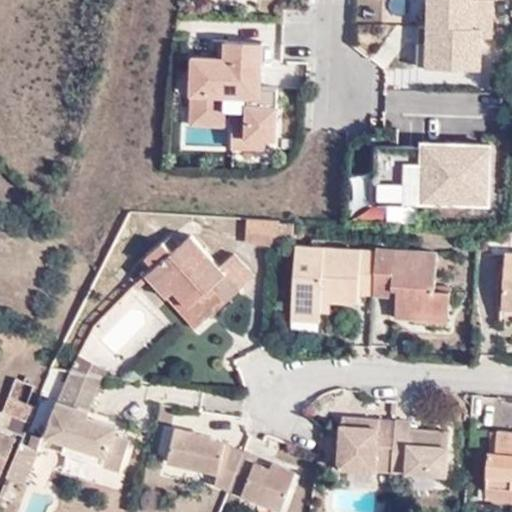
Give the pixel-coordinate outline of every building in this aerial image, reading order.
[(473,0),(429,0),(429,26),(420,26),(419,68),(482,70),(483,29),(493,29),(492,0),(473,0)] [(263,91),(263,45),(221,44),(221,59),(189,59),(189,126),(230,126),(231,152),(278,152),(278,91),(263,91)] [(492,200),(492,131),(418,130),(418,140),(373,140),(372,200),(492,200)] [(274,222),(243,220),(240,248),(273,250),(273,244),(274,226),(274,222)] [(274,226),(273,244),(289,244),(289,226),(274,226)] [(157,269),(203,325),(251,282),(232,260),(217,272),(189,239),(172,254),(165,245),(148,259),(157,269)] [(358,298),(373,300),(374,254),(295,249),(289,314),(319,318),(319,307),(330,307),(357,309),(358,298)] [(374,254),(373,300),(394,303),(393,322),(446,326),(448,295),(434,295),(437,258),(374,254)] [(511,259),(504,259),(501,313),(511,313),(511,259)] [(197,333),(203,325),(157,269),(147,278),(197,333)] [(330,318),(330,307),(319,307),(319,318),(330,318)] [(319,318),(289,314),(289,325),(318,328),(319,318)] [(111,371),(77,366),(60,403),(53,430),(70,437),(68,446),(123,466),(134,436),(121,429),(123,421),(100,412),(97,419),(91,416),(111,371)] [(0,424),(23,434),(36,402),(9,392),(0,414),(0,424)] [(396,467),(399,417),(379,415),(379,425),(369,424),(370,415),(347,413),(343,464),(396,467)] [(379,425),(379,415),(370,415),(369,424),(379,425)] [(414,418),(399,417),(396,467),(450,471),(454,431),(413,428),(414,418)] [(218,477),(231,483),(245,446),(230,441),(231,438),(215,434),(216,429),(179,421),(170,454),(218,465),(218,477)] [(511,431),(500,430),(498,449),(488,449),(486,487),(509,489),(510,476),(511,476),(511,431)] [(42,449),(23,439),(21,447),(17,460),(13,472),(33,479),(42,449)] [(245,446),(231,483),(282,504),(298,469),(273,457),(271,462),(258,457),(260,452),(245,446)] [(166,456),(162,472),(212,484),(216,468),(166,456)] [(509,489),(486,487),(486,494),(509,497),(509,489)]
